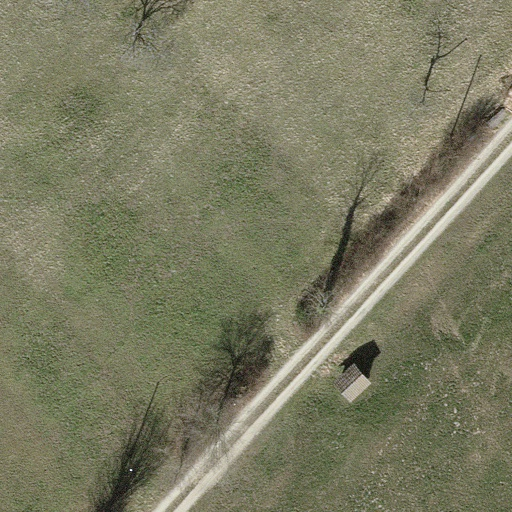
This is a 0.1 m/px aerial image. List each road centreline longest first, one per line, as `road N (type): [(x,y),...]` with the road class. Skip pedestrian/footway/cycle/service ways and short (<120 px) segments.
road 1 (motorway): [(34,511),(348,0)]
road 2 (track): [(172,511),(511,138)]
